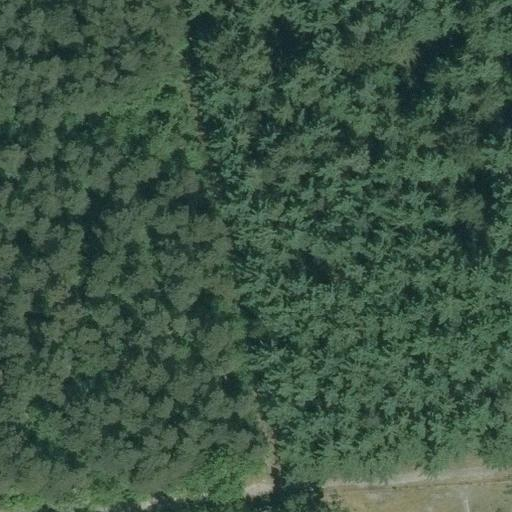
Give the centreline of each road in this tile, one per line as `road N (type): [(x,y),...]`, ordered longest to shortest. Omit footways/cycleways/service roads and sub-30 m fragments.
road 1 (track): [(184,0),(289,487)]
road 2 (track): [(85,511),(511,466)]
